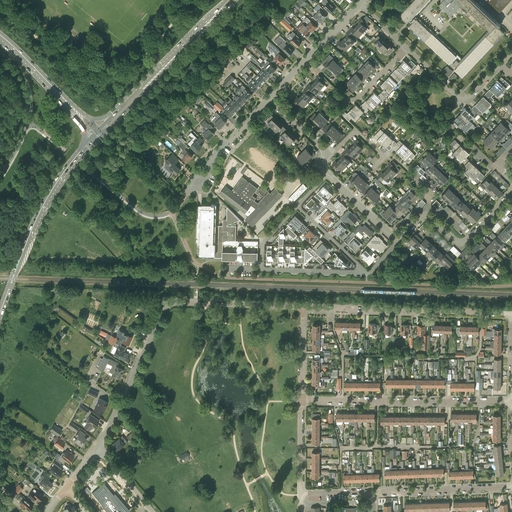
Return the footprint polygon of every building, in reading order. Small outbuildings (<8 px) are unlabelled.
[(326,0),(324,0),(322,2),(326,5),(324,7),(330,13),(335,8),(329,2),(326,0)] [(413,0),(399,16),(407,23),(409,21),(408,20),(409,19),(411,17),(411,18),(413,16),(413,15),(414,14),(416,12),(418,10),(419,9),(421,7),(423,5),(423,4),(423,3),(424,4),(426,2),(427,0),(413,0)] [(439,4),(439,5),(443,8),(444,7),(445,9),(444,9),(451,16),(460,7),(462,8),(462,14),(467,13),(467,8),(468,7),(476,15),(477,14),(484,20),(486,22),(485,23),(490,28),(495,23),(497,25),(499,27),(501,25),(498,22),(476,1),(479,1),(478,0),(490,0),(487,3),(499,14),(511,0),(440,0),(441,3),(439,4)] [(321,8),(317,12),(324,19),(326,17),(326,16),(328,14),(324,11),(324,10),(321,8)] [(289,12),(283,18),(290,24),(292,22),(288,18),(288,17),(291,14),(289,12)] [(322,21),(324,19),(317,12),(313,17),(316,20),(316,19),(320,23),(322,21)] [(302,22),(306,25),(306,26),(312,32),(317,27),(310,21),(311,21),(307,17),(305,18),(302,22)] [(409,26),(425,41),(432,33),(430,31),(429,31),(429,30),(427,28),(425,26),(424,27),(423,26),(424,25),(422,23),(420,21),(419,22),(418,21),(416,19),(417,18),(416,18),(415,17),(411,20),(413,22),(411,23),(409,26)] [(289,31),(292,27),(283,18),(279,22),(289,31)] [(360,22),(356,26),(363,33),(365,35),(369,30),(367,28),(369,26),(366,24),(361,18),(359,21),(360,22)] [(308,36),(312,32),(306,26),(302,22),(297,28),(301,33),(302,31),(308,36)] [(490,28),(484,35),(493,43),(504,32),(496,25),(497,25),(495,23),(490,28)] [(359,37),(363,33),(356,26),(352,31),(351,29),(349,32),(354,37),(356,35),(359,37)] [(290,41),(297,47),(297,46),(298,47),(301,44),(300,44),(301,42),(298,38),(298,37),(293,32),(290,35),(293,38),(290,41)] [(352,39),(354,37),(349,32),(346,34),(348,35),(344,39),(350,46),(355,41),(352,39)] [(462,77),(493,43),(484,35),(462,58),(461,59),(457,55),(456,56),(453,54),(454,53),(451,50),(450,51),(447,49),(448,48),(443,43),(442,44),(439,41),(440,40),(438,38),(437,39),(434,36),(435,35),(432,33),(425,41),(449,64),(451,61),(453,63),(452,63),(455,66),(456,66),(457,67),(455,70),(462,77)] [(382,36),(380,34),(372,42),(379,48),(385,41),(381,37),(382,36)] [(286,41),(282,38),(277,44),(289,55),(293,51),(287,45),(284,43),(286,41)] [(346,50),(350,46),(344,39),(340,43),(338,42),(336,45),(341,50),(344,48),(346,50)] [(389,46),(385,41),(379,48),(385,54),(390,54),(395,49),(392,47),(393,47),(391,44),(389,46)] [(280,64),(285,59),(279,54),(281,52),(276,48),(273,45),(269,49),(272,52),(273,51),(276,53),(274,54),(276,56),(274,58),(280,64)] [(262,68),(264,65),(261,63),(253,55),(250,59),(252,60),(254,63),(255,62),(258,65),(259,65),(262,68)] [(327,66),(331,70),(337,64),(333,59),(334,59),(329,55),(324,60),(326,62),(323,65),(326,68),(327,66)] [(370,58),(368,60),(364,65),(371,71),(375,67),(376,68),(378,66),(373,61),(370,58)] [(266,67),(265,67),(272,73),(276,69),(270,63),(268,61),(266,62),(265,61),(264,62),(263,61),(261,63),(264,65),(266,67)] [(404,61),(400,65),(408,73),(415,65),(411,61),(408,64),(404,61)] [(337,64),(331,70),(335,74),(334,76),(336,78),(344,70),(342,68),(337,64)] [(364,65),(360,69),(358,71),(361,74),(366,79),(368,77),(367,76),(371,71),(364,65)] [(408,73),(400,65),(393,73),(397,77),(400,74),(403,77),(408,73)] [(447,66),(443,70),(449,76),(453,72),(447,66)] [(261,72),(268,78),(272,73),(265,67),(261,72)] [(257,76),(263,82),(268,78),(261,72),(259,74),(254,70),(252,72),(255,74),(257,76)] [(358,71),(356,73),(351,78),(358,84),(362,80),(364,81),(366,79),(361,74),(358,71)] [(397,77),(393,73),(385,81),(393,88),(397,84),(394,80),(397,77)] [(231,75),(227,79),(231,83),(235,79),(231,75)] [(318,79),(314,83),(320,89),(326,83),(326,82),(319,75),(316,77),(318,79)] [(253,80),(259,87),(263,82),(257,76),(253,80)] [(354,89),(358,84),(351,78),(347,82),(345,84),(353,92),(355,90),(354,89)] [(227,87),(231,83),(227,79),(223,83),(224,84),(227,87)] [(255,91),(259,87),(253,80),(248,85),(255,91)] [(498,80),(494,85),(502,92),(509,85),(505,80),(502,84),(498,80)] [(394,90),(393,88),(385,81),(381,85),(381,86),(380,88),(382,90),(381,92),(385,96),(387,97),(390,94),(389,92),(390,91),(392,92),(394,90)] [(316,94),(320,89),(314,83),(310,87),(308,86),(306,88),(311,93),(313,91),(316,94)] [(239,86),(237,88),(248,99),(252,94),(243,85),(240,88),(239,86)] [(502,92),(494,85),(487,93),(494,99),(491,97),(494,94),(496,95),(494,96),(496,98),(497,97),(498,97),(502,92)] [(235,90),(239,95),(237,97),(243,103),(248,99),(237,88),(235,90)] [(310,95),(311,93),(306,88),(304,90),(305,91),(301,96),(308,102),(312,98),(310,95)] [(370,96),(378,104),(385,96),(381,92),(378,95),(374,92),(370,96)] [(494,99),(487,93),(479,100),(487,108),(491,104),(491,103),(494,99)] [(228,97),(239,107),(243,103),(237,97),(236,96),(233,98),(230,95),(228,97)] [(304,107),(308,102),(301,96),(297,100),(296,99),(294,101),(299,106),(301,104),(304,107)] [(378,104),(370,96),(362,104),(367,108),(368,108),(371,111),(374,108),(378,104)] [(228,106),(235,112),(239,107),(228,97),(232,102),(228,106)] [(490,110),(487,108),(479,100),(472,108),(476,113),(479,116),(483,112),(483,113),(484,111),(486,114),(490,110)] [(217,102),(213,106),(218,111),(219,112),(223,108),(217,102)] [(225,122),(216,113),(218,111),(213,106),(211,103),(208,106),(215,113),(214,115),(216,117),(211,121),(214,124),(219,128),(225,122)] [(352,109),(360,116),(367,108),(362,104),(359,108),(356,104),(352,109)] [(230,116),(235,112),(228,106),(224,110),(230,116)] [(465,109),(461,113),(469,121),(476,113),(472,108),(468,112),(465,109)] [(355,121),(360,116),(352,109),(344,116),(349,121),(352,118),(355,121)] [(313,119),(317,124),(324,117),(319,112),(317,115),(315,113),(310,118),(312,121),(313,119)] [(279,121),(274,116),(276,115),(273,113),(266,121),(272,127),(279,121)] [(469,121),(461,113),(453,121),(461,128),(463,130),(471,122),(469,121)] [(321,129),(323,131),(328,126),(326,123),(328,121),(324,117),(317,124),(322,128),(321,129)] [(214,128),(209,124),(208,124),(204,120),(200,124),(207,130),(203,134),(208,140),(214,134),(211,131),(214,128)] [(283,125),(279,121),(272,127),(277,132),(279,129),(281,131),(286,125),(284,123),(283,125)] [(501,122),(498,126),(505,133),(507,135),(510,131),(501,122)] [(288,128),(286,125),(281,131),(283,133),(281,135),(285,140),(292,133),(287,129),(288,128)] [(326,132),(330,136),(337,129),(333,125),(330,128),(328,126),(323,131),(325,133),(326,132)] [(505,133),(498,126),(494,130),(503,139),(504,140),(506,138),(505,137),(507,135),(505,133)] [(344,135),(337,129),(330,136),(335,140),(334,141),(336,143),(344,135)] [(373,136),(381,144),(389,136),(385,132),(384,132),(380,129),(373,136)] [(503,139),(494,130),(490,134),(498,141),(499,142),(501,140),(503,139)] [(202,146),(196,141),(198,139),(194,135),(191,132),(188,136),(192,139),(188,144),(196,152),(202,146)] [(296,137),(292,133),(285,140),(290,144),(292,141),(294,143),(299,138),(297,136),(296,137)] [(498,141),(490,134),(487,137),(496,146),(498,144),(496,143),(498,141)] [(392,148),(397,143),(389,136),(381,144),(386,148),(389,145),(392,148)] [(494,148),(496,146),(487,137),(483,141),(491,149),(493,146),(494,148)] [(356,142),(352,147),(359,153),(363,148),(360,146),(362,144),(357,139),(355,141),(356,142)] [(399,141),(397,143),(392,148),(400,155),(408,147),(403,143),(403,144),(399,141)] [(184,151),(182,153),(185,156),(183,158),(187,162),(192,156),(185,150),(187,148),(181,142),(178,145),(184,151)] [(452,153),(457,157),(464,150),(456,142),(450,149),(451,150),(454,148),(456,150),(452,153)] [(347,150),(344,152),(350,157),(352,155),(354,157),(359,153),(352,147),(348,151),(347,150)] [(412,152),(408,147),(400,155),(408,163),(415,156),(412,152)] [(306,148),(302,153),(308,159),(312,155),(313,156),(316,154),(310,149),(308,151),(306,148)] [(464,150),(457,157),(465,165),(469,160),(466,157),(469,154),(464,150)] [(344,155),(340,160),(346,166),(350,161),(348,159),(350,157),(344,152),(342,154),(344,155)] [(423,166),(433,156),(429,152),(423,158),(422,158),(419,161),(422,163),(421,165),(423,166)] [(304,163),(308,159),(302,153),(297,157),(300,160),(298,162),(303,167),(305,164),(304,163)] [(176,174),(180,169),(175,164),(178,160),(172,154),(166,161),(171,166),(169,168),(176,174)] [(433,156),(423,166),(427,169),(429,167),(432,164),(433,164),(435,162),(437,160),(433,156)] [(342,170),(346,166),(340,160),(336,164),(334,162),(332,165),(337,170),(339,168),(342,170)] [(469,176),(477,168),(469,160),(465,165),(462,167),(465,171),(465,172),(469,176)] [(436,168),(438,166),(435,162),(433,164),(432,164),(429,167),(427,169),(426,170),(430,174),(436,168)] [(390,166),(386,171),(392,177),(397,173),(398,172),(399,171),(400,170),(397,167),(396,168),(391,163),(388,165),(390,166)] [(442,169),(438,166),(436,168),(430,174),(434,177),(442,169)] [(485,175),(477,168),(469,176),(477,183),(485,175)] [(442,169),(434,177),(437,181),(443,175),(445,173),(442,169)] [(392,177),(386,171),(383,173),(382,172),(376,177),(383,183),(390,184),(390,179),(392,177)] [(353,175),(348,180),(350,183),(352,181),(356,186),(362,179),(360,176),(360,173),(357,173),(356,173),(355,173),(353,175)] [(437,181),(434,184),(430,188),(433,190),(436,187),(435,186),(439,183),(441,185),(447,178),(443,175),(437,181)] [(240,209),(245,213),(248,216),(245,219),(252,226),(282,195),(276,188),(270,194),(269,192),(265,196),(264,195),(268,191),(263,186),(258,191),(264,197),(258,203),(254,201),(256,198),(252,195),(258,188),(242,177),(231,191),(225,186),(220,194),(226,198),(240,209)] [(483,190),(485,188),(491,182),(487,178),(481,184),(479,186),(483,190)] [(361,193),(369,185),(362,179),(356,186),(360,190),(359,191),(361,193)] [(491,182),(485,188),(489,192),(495,185),(491,182)] [(293,202),(307,188),(308,187),(307,187),(306,186),(303,183),(289,198),(293,202)] [(502,184),(498,189),(492,195),(496,199),(502,192),(500,190),(502,188),(503,189),(505,187),(502,184)] [(377,189),(375,191),(369,185),(361,193),(363,195),(364,194),(369,198),(378,189),(377,189)] [(495,185),(489,192),(492,195),(498,189),(495,185)] [(326,206),(331,201),(329,199),(333,195),(323,186),(317,192),(321,196),(325,193),(327,194),(322,199),(321,198),(320,200),(321,201),(326,206)] [(442,199),(444,201),(452,192),(449,188),(441,196),(443,198),(442,199)] [(380,191),(378,189),(369,198),(373,202),(372,204),(374,206),(379,201),(377,199),(380,196),(377,193),(380,191)] [(409,189),(406,193),(414,201),(418,197),(411,191),(409,189)] [(450,202),(456,196),(452,192),(444,201),(445,203),(447,201),(449,203),(450,202)] [(402,197),(410,205),(414,201),(406,193),(402,197)] [(454,206),(460,199),(456,196),(450,202),(454,206)] [(399,201),(407,208),(410,205),(402,197),(399,201)] [(321,211),(326,206),(321,201),(320,201),(318,204),(312,198),(305,205),(306,205),(306,206),(308,208),(309,208),(315,213),(318,209),(321,211)] [(334,204),(331,201),(326,206),(331,211),(333,210),(335,212),(338,209),(342,213),(347,208),(338,199),(334,204)] [(457,209),(463,203),(460,199),(454,206),(457,209)] [(395,204),(403,212),(407,208),(399,201),(395,204)] [(461,213),(467,206),(463,203),(457,209),(461,213)] [(200,254),(215,254),(215,258),(218,258),(218,257),(222,257),(222,259),(222,260),(226,260),(227,260),(236,260),(236,258),(237,258),(237,260),(239,260),(240,261),(242,261),(242,258),(243,258),(243,261),(255,261),(257,261),(258,252),(243,252),(243,249),(242,246),(258,246),(258,241),(235,241),(236,226),(226,226),(226,224),(227,224),(239,218),(235,215),(231,211),(227,218),(226,220),(223,220),(223,226),(219,226),(216,226),(216,212),(216,205),(204,204),(204,208),(201,208),(199,208),(197,208),(196,243),(200,243),(200,254)] [(395,204),(392,208),(397,214),(400,216),(403,212),(395,204)] [(390,206),(386,210),(395,218),(397,217),(396,215),(397,214),(392,208),(390,206)] [(471,210),(467,206),(461,213),(465,217),(466,216),(465,216),(473,208),(471,210)] [(332,213),(326,207),(318,216),(329,227),(332,224),(332,223),(332,222),(332,221),(328,217),(332,213)] [(465,219),(467,221),(476,212),(473,208),(465,216),(466,216),(467,217),(465,219)] [(386,210),(383,214),(381,215),(386,220),(387,218),(391,222),(395,218),(386,210)] [(345,213),(340,219),(343,222),(344,221),(346,223),(347,221),(352,225),(354,223),(356,226),(360,221),(357,217),(354,213),(353,214),(351,212),(348,216),(345,213)] [(480,215),(476,212),(467,221),(469,222),(471,221),(473,223),(480,215)] [(286,225),(288,226),(292,230),(293,231),(297,227),(302,232),(307,227),(307,226),(306,227),(303,224),(303,223),(295,216),(286,225)] [(335,224),(337,227),(333,231),(334,231),(343,239),(348,234),(347,234),(344,231),(346,229),(346,230),(347,229),(344,227),(346,225),(340,219),(335,224)] [(374,232),(371,230),(371,231),(364,224),(362,227),(360,224),(353,232),(356,234),(358,231),(361,234),(364,231),(370,237),(374,233),(373,233),(374,232)] [(283,239),(288,234),(294,239),(297,235),(292,230),(288,226),(276,239),(271,244),(274,244),(278,241),(279,241),(279,244),(283,244),(283,239)] [(420,235),(422,234),(425,230),(421,226),(419,228),(421,230),(419,232),(420,232),(417,235),(415,233),(408,241),(412,245),(421,236),(420,235)] [(511,234),(505,228),(502,232),(508,238),(511,234)] [(306,240),(307,239),(310,241),(312,239),(314,242),(318,238),(319,238),(310,229),(307,233),(305,231),(299,236),(302,238),(303,237),(306,240)] [(344,241),(355,252),(362,244),(354,236),(356,234),(353,232),(349,236),(352,238),(347,243),(345,240),(344,241)] [(492,242),(491,242),(498,249),(499,250),(500,250),(501,249),(502,249),(503,248),(503,247),(504,246),(504,245),(505,245),(503,243),(501,244),(495,239),(497,237),(492,232),(489,235),(494,240),(492,242)] [(504,242),(508,238),(502,232),(498,235),(504,242)] [(425,238),(423,236),(422,234),(420,235),(421,236),(412,245),(416,248),(419,245),(423,241),(423,240),(425,238)] [(383,241),(378,236),(377,237),(375,235),(366,244),(371,249),(373,247),(376,250),(377,248),(381,252),(387,246),(382,242),(383,241)] [(488,246),(494,252),(498,249),(491,242),(492,242),(486,237),(484,239),(487,242),(488,241),(490,243),(488,246)] [(423,248),(429,242),(425,238),(423,240),(423,241),(419,245),(423,248)] [(320,240),(312,248),(315,251),(317,250),(324,257),(326,255),(331,250),(326,245),(326,246),(320,240)] [(426,252),(433,245),(429,242),(423,248),(421,250),(424,254),(426,252)] [(494,252),(488,246),(486,248),(485,246),(482,243),(480,245),(478,243),(477,243),(484,250),(491,256),(493,258),(496,254),(494,252)] [(430,255),(436,249),(433,245),(426,252),(424,254),(428,257),(430,255)] [(271,262),(278,262),(278,257),(271,256),(272,250),(269,250),(270,246),(267,246),(266,264),(271,264),(271,262)] [(278,257),(278,262),(290,263),(290,257),(283,257),(283,250),(281,250),(281,246),(279,246),(278,250),(279,250),(278,250),(278,257)] [(290,257),(290,263),(302,263),(302,257),(301,257),(295,257),(295,251),(293,251),(293,246),(290,246),(290,250),(291,250),(290,251),(290,257)] [(313,256),(317,259),(320,257),(309,247),(307,250),(305,250),(302,250),(301,257),(302,257),(302,263),(305,263),(304,265),(313,256)] [(367,263),(369,265),(376,258),(373,256),(375,254),(371,250),(369,252),(366,249),(361,254),(364,257),(362,258),(367,263)] [(434,259),(440,252),(436,249),(430,255),(434,259)] [(487,260),(491,256),(484,250),(481,253),(487,260)] [(444,256),(443,256),(440,252),(434,259),(438,262),(439,261),(444,256)] [(344,266),(345,264),(342,262),(343,260),(343,261),(344,260),(337,254),(337,255),(335,253),(332,256),(336,259),(334,265),(338,265),(337,266),(345,266),(344,266)] [(444,256),(439,261),(443,264),(452,255),(450,253),(448,255),(446,253),(443,256),(444,256)] [(483,263),(487,260),(481,253),(477,257),(481,261),(483,263)] [(469,256),(478,265),(481,261),(477,257),(474,254),(472,256),(471,254),(469,256)] [(453,257),(452,255),(443,264),(447,268),(454,261),(452,259),(453,257)] [(474,269),(478,265),(469,256),(467,258),(469,260),(467,262),(474,269)] [(368,333),(369,333),(377,333),(377,324),(368,324),(368,333)] [(384,324),(384,333),(385,333),(392,333),(392,331),(394,331),(394,327),(392,327),(393,324),(384,324)] [(400,324),(400,334),(401,334),(407,334),(409,334),(409,328),(411,328),(411,325),(409,325),(408,325),(400,324)] [(422,335),(425,335),(425,326),(417,325),(417,335),(422,335)] [(118,345),(120,346),(122,341),(129,344),(132,337),(126,334),(125,334),(123,333),(124,332),(119,330),(117,335),(120,337),(118,340),(116,339),(117,338),(111,335),(107,342),(114,345),(115,343),(118,345)] [(125,348),(120,346),(118,345),(117,348),(114,354),(118,356),(117,357),(123,359),(127,361),(130,354),(124,351),(125,348)] [(112,375),(119,378),(123,369),(116,366),(118,363),(103,356),(98,369),(103,371),(107,362),(113,364),(109,372),(113,373),(112,375)] [(312,378),(312,385),(315,385),(315,388),(321,388),(322,388),(323,381),(322,381),(322,380),(322,378),(320,378),(312,378)] [(96,397),(98,392),(89,388),(87,393),(96,397)] [(94,410),(102,414),(108,402),(99,398),(98,401),(97,401),(95,405),(96,405),(94,410)] [(78,407),(86,413),(89,410),(81,404),(78,407)] [(89,430),(92,426),(94,428),(99,421),(90,415),(86,422),(87,423),(84,427),(89,430)] [(68,426),(76,432),(79,428),(71,422),(68,426)] [(126,423),(123,425),(128,431),(131,429),(126,423)] [(63,429),(55,424),(51,429),(59,435),(63,429)] [(78,438),(75,442),(81,446),(86,439),(83,437),(85,434),(79,431),(76,436),(78,438)] [(122,435),(111,444),(117,451),(127,442),(122,435)] [(63,459),(68,463),(73,456),(71,454),(72,454),(69,452),(66,450),(64,453),(62,452),(60,455),(64,459),(63,459)] [(188,457),(189,455),(188,453),(186,453),(180,455),(179,457),(180,459),(182,459),(184,458),(185,461),(188,460),(187,457),(188,457)] [(62,462),(56,458),(52,463),(54,464),(52,467),(50,466),(48,469),(50,470),(49,471),(56,477),(62,470),(58,467),(60,464),(62,462)] [(42,480),(39,483),(47,490),(52,483),(48,479),(50,477),(44,472),(40,477),(40,479),(42,480)] [(126,511),(129,510),(117,497),(116,498),(104,483),(92,493),(102,505),(101,505),(107,511),(126,511)] [(14,489),(18,493),(23,488),(18,484),(14,489)] [(38,500),(43,495),(37,490),(37,491),(34,488),(33,489),(27,496),(33,501),(35,498),(38,500)] [(20,496),(17,499),(20,502),(19,502),(21,504),(20,505),(24,509),(25,508),(29,511),(33,506),(20,495),(20,496)]
